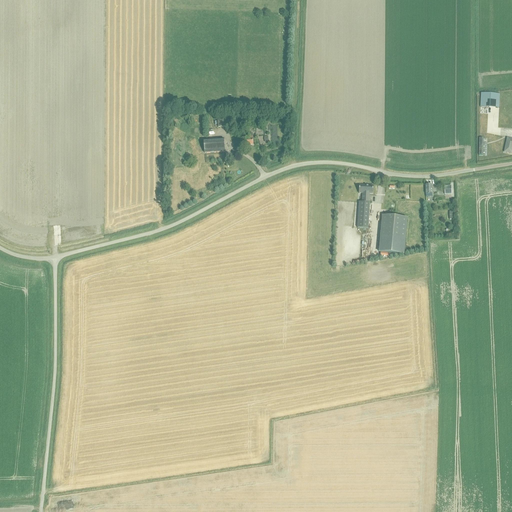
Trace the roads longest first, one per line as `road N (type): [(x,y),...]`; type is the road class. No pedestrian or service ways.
road 1 (unclassified): [(54,257),(166,227),(299,164),(427,176),(511,163)]
road 2 (unclassified): [(42,511),(54,257)]
